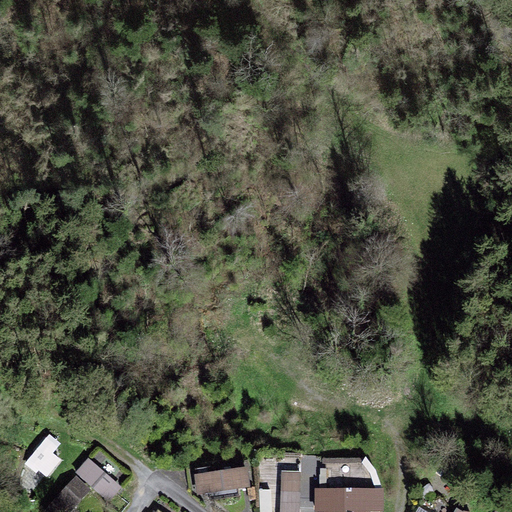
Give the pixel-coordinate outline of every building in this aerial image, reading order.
[(42,478),(66,450),(51,436),(26,465),(42,478)] [(52,511),(91,511),(116,482),(90,460),(49,509),(52,511)] [(197,495),(250,492),(249,468),(196,471),(197,495)] [(301,511),(301,500),(314,500),(314,474),(281,473),(280,511),(301,511)] [(320,488),(319,511),(365,511),(366,511),(385,511),(385,488),(320,488)]
